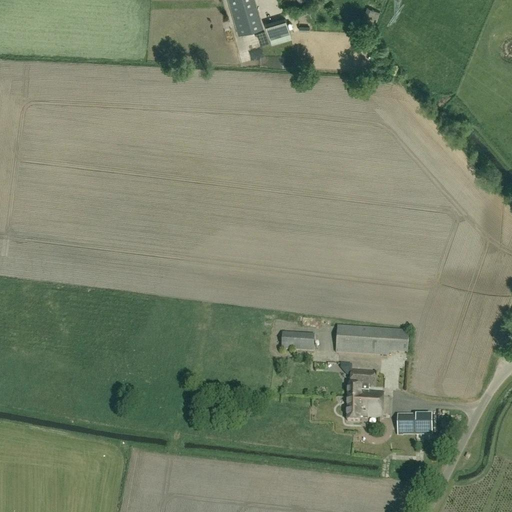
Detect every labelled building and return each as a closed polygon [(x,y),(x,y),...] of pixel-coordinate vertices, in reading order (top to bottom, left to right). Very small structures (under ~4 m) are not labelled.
[(253,0),(227,0),(238,34),(261,27),(253,0)] [(369,3),(364,12),(374,17),(379,8),(369,3)] [(287,20),(267,27),(273,46),(293,39),(287,20)] [(263,336),(264,328),(245,327),(245,335),(263,336)] [(338,327),(336,353),(389,357),(390,331),(338,327)] [(315,335),(283,333),(282,350),(314,352),(315,335)] [(362,403),(383,404),(384,393),(369,392),(369,387),(373,387),(374,373),(351,372),(350,385),(349,385),(348,399),(362,400),(362,403)] [(383,418),(383,404),(362,403),(362,400),(348,399),(347,422),(360,422),(360,417),(383,418)] [(432,416),(398,416),(398,435),(432,435),(432,416)]
